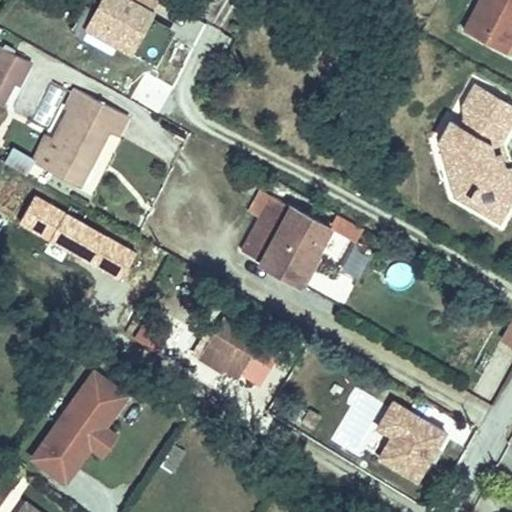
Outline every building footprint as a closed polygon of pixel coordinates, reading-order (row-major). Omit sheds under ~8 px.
[(167,0),(165,0),(116,0),(103,23),(133,40),(129,47),(164,67),(181,38),(162,26),(158,15),(167,0)] [(511,0),(479,0),(461,33),(504,58),(511,45),(504,40),(511,26),(511,0)] [(129,47),(133,40),(103,23),(93,41),(122,58),(129,47)] [(0,101),(10,107),(23,84),(27,87),(40,64),(9,47),(0,63),(0,101)] [(461,120),(453,133),(486,153),(491,153),(510,122),(466,94),(453,114),(461,120)] [(90,95),(52,165),(86,183),(114,129),(127,136),(137,121),(90,95)] [(487,231),(511,188),(511,185),(496,176),(493,165),(483,168),(480,156),(486,153),(453,133),(448,142),(438,136),(429,151),(433,153),(448,209),(487,231)] [(279,216),(258,249),(321,289),(336,267),(323,259),(330,248),(279,216)] [(356,239),(362,224),(342,217),(326,258),(364,273),(374,246),(356,239)] [(148,314),(132,338),(159,356),(174,331),(148,314)] [(231,320),(206,361),(229,376),(236,364),(246,371),(265,342),(231,320)] [(85,447),(89,440),(102,420),(105,422),(126,390),(93,368),(34,455),(67,478),(87,448),(85,447)] [(420,481),(450,434),(397,401),(381,427),(395,436),(382,457),(420,481)] [(103,450),(116,430),(102,420),(89,440),(103,450)] [(37,511),(24,503),(17,511),(37,511)]
